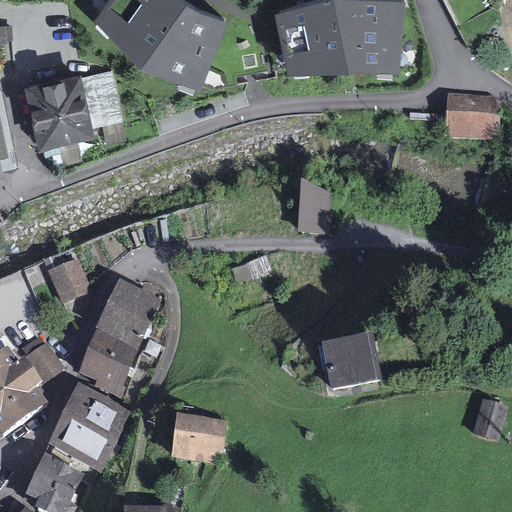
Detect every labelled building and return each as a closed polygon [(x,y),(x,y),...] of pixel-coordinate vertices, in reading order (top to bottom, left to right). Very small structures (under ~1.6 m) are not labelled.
[(228,23),(187,0),(105,0),(93,19),(140,63),(201,87),(228,23)] [(313,0),(274,11),(289,76),(399,72),(404,0),(313,0)] [(484,0),(443,0),(457,26),(489,9),(484,0)] [(83,82),(31,91),(40,141),(92,132),(83,82)] [(500,101),(449,99),(447,141),(498,143),(500,101)] [(304,198),(301,232),(327,234),(330,199),(304,198)] [(230,270),(238,288),(274,273),(267,256),(230,270)] [(76,262),(52,272),(65,302),(89,292),(76,262)] [(121,283),(100,329),(139,347),(160,301),(121,283)] [(368,332),(323,342),(333,390),(378,379),(368,332)] [(120,395),(138,351),(97,333),(80,373),(95,380),(96,385),(120,395)] [(14,353),(0,363),(0,434),(0,435),(46,401),(14,353)] [(79,386),(50,444),(101,470),(131,413),(79,386)] [(508,408),(482,402),(473,436),(499,443),(508,408)] [(221,465),(228,422),(180,415),(173,457),(221,465)] [(47,454),(23,498),(49,511),(73,511),(76,506),(69,502),(84,474),(47,454)]
